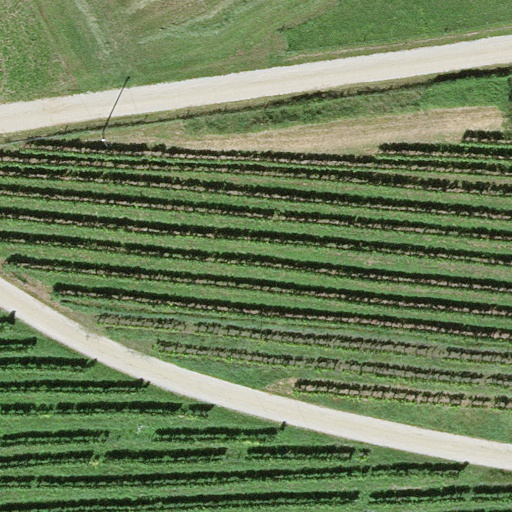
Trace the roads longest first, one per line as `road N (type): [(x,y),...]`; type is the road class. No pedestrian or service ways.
road 1 (track): [(511,454),(221,390),(70,335),(0,289)]
road 2 (track): [(0,124),(511,46)]
